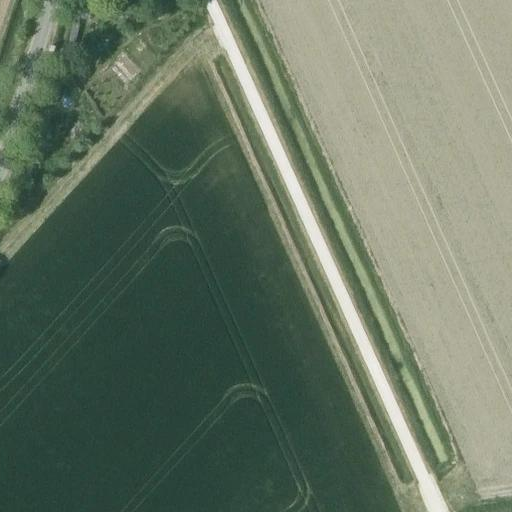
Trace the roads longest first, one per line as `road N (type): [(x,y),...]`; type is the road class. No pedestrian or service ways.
road 1 (unclassified): [(437,511),(207,0)]
road 2 (tertiary): [(0,167),(51,0)]
